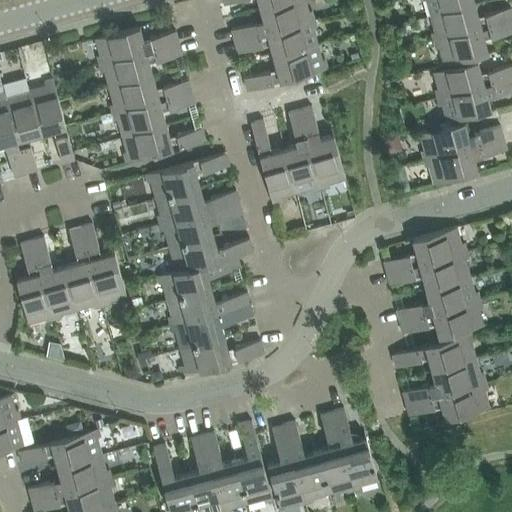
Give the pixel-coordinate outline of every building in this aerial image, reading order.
[(230,28),(234,40),(314,18),(312,10),(308,11),(304,0),(284,0),(260,7),(264,23),(257,24),(256,21),(230,28)] [(426,0),(431,15),(475,3),(473,0),(426,0)] [(432,32),(434,40),(511,18),(511,12),(510,6),(485,13),(485,16),(479,18),(475,3),(431,15),(436,31),(432,32)] [(314,18),(234,40),(237,52),(263,45),(262,42),(269,40),(273,55),(316,43),(312,27),(316,26),(314,18)] [(511,18),(434,40),(436,48),(440,47),(445,64),(488,52),(484,35),(490,33),(491,37),(511,30),(511,18)] [(139,25),(96,37),(100,55),(96,56),(98,63),(179,42),(175,30),(143,39),(139,25)] [(104,70),(109,87),(153,75),(148,59),(155,57),(156,60),(182,53),(179,42),(98,63),(101,71),(104,70)] [(247,89),(322,69),(327,67),(325,59),(321,60),(316,43),(273,55),(277,71),(271,73),(270,70),(244,77),(247,89)] [(434,89),(436,97),(511,76),(511,63),(487,70),(488,73),(481,75),(477,59),(433,70),(438,88),(434,89)] [(110,104),(112,112),(192,90),(189,78),(163,85),(164,89),(157,90),(153,75),(109,87),(113,103),(110,104)] [(511,76),(436,97),(438,105),(442,103),(446,121),(491,109),(486,92),(493,90),(494,94),(511,88),(511,76)] [(61,161),(74,158),(52,78),(44,80),(45,84),(28,89),(40,132),(56,128),(58,135),(54,135),(61,161)] [(0,80),(0,143),(8,141),(9,148),(6,149),(13,175),(25,171),(3,91),(4,91),(1,80),(0,80)] [(3,91),(25,171),(37,168),(30,142),(26,143),(24,137),(40,132),(28,89),(12,93),(11,89),(4,91),(3,91)] [(118,118),(122,135),(166,123),(162,107),(168,105),(169,109),(195,102),(192,90),(112,112),(114,120),(118,118)] [(334,138),(333,134),(332,134),(320,137),(318,131),(311,105),(299,108),(321,188),(329,186),(328,182),(344,178),(345,177),(335,141),(335,140),(334,140),(334,139),(334,138)] [(300,143),(284,147),(296,191),(312,186),(313,190),(321,188),(299,108),(288,111),(295,137),(298,136),(300,143)] [(296,191),(284,147),(268,151),(266,145),(270,144),(262,118),(250,121),(272,202),(280,199),(279,195),(296,191)] [(420,151),(422,158),(503,137),(500,125),(474,132),(475,135),(468,137),(464,120),(419,132),(424,150),(420,151)] [(123,152),(125,161),(205,139),(202,127),(176,134),(177,137),(170,139),(166,123),(122,135),(127,151),(123,152)] [(477,170),(473,154),(479,152),(480,155),(506,148),(503,137),(422,158),(424,166),(428,165),(433,182),(477,170)] [(229,163),(225,151),(145,173),(147,182),(151,180),(156,197),(200,185),(195,169),(202,167),(203,171),(229,163)] [(403,182),(399,183),(401,191),(409,188),(408,184),(403,182)] [(156,215),(159,222),(239,200),(235,189),(210,196),(211,200),(204,201),(200,185),(156,197),(160,214),(156,215)] [(165,229),(169,246),(213,234),(208,217),(215,215),(216,219),(242,212),(239,200),(159,222),(161,230),(165,229)] [(99,248),(92,222),(80,225),(102,305),(110,303),(109,299),(126,294),(114,251),(96,255),(95,249),(99,248)] [(81,260),(65,264),(77,308),(93,303),(94,307),(102,305),(80,225),(68,228),(75,254),(79,253),(81,260)] [(412,237),(417,254),(410,256),(409,252),(383,259),(386,271),(466,249),(464,242),(460,243),(456,226),(412,237)] [(170,263),(172,270),(172,271),(237,253),(237,254),(252,250),(249,237),(223,244),(224,248),(217,250),(213,234),(169,246),(174,262),(170,263)] [(43,235),(31,238),(53,318),(61,316),(60,312),(77,308),(65,264),(49,268),(47,262),(51,261),(43,235)] [(28,321),(45,317),(46,321),(53,318),(31,238),(20,241),(27,267),(30,266),(32,273),(16,278),(28,321)] [(466,249),(386,271),(389,283),(415,276),(415,273),(421,271),(425,286),(469,275),(464,256),(468,255),(466,249)] [(237,253),(172,271),(172,270),(156,274),(159,282),(162,281),(167,298),(211,286),(206,270),(213,268),(214,272),(240,265),(237,254),(237,253)] [(396,308),(399,319),(480,298),(478,290),(474,291),(469,275),(425,286),(430,303),(423,304),(422,301),(396,308)] [(168,316),(170,323),(250,302),(247,290),(221,297),(222,301),(215,302),(211,286),(167,298),(171,315),(168,316)] [(131,298),(130,298),(132,308),(133,308),(145,305),(144,298),(139,295),(131,298)] [(399,319),(403,332),(429,325),(428,321),(434,320),(439,336),(482,324),(478,307),(482,306),(480,298),(399,319)] [(227,320),(252,314),(253,313),(250,302),(170,323),(172,331),(176,330),(180,347),(224,335),(219,318),(226,317),(227,320)] [(472,331),(392,353),(396,366),(421,359),(420,355),(427,353),(431,369),(475,357),(471,340),(474,339),(472,331)] [(260,339),(259,339),(234,346),(235,349),(228,351),(224,335),(180,347),(185,363),(181,364),(183,373),(263,351),(260,339)] [(402,390),(405,402),(486,380),(483,372),(480,373),(475,357),(431,369),(436,385),(429,386),(428,383),(402,390)] [(162,374),(156,371),(151,372),(153,382),(164,379),(162,374)] [(440,402),(445,418),(489,406),(484,389),(488,388),(486,380),(405,402),(409,414),(435,407),(434,403),(440,402)] [(0,422),(20,417),(18,409),(14,410),(10,393),(0,395),(0,422)] [(360,483),(377,479),(365,435),(348,440),(346,433),(350,432),(343,406),(332,409),(354,489),(361,487),(360,483)] [(332,444),(316,448),(328,492),(345,488),(346,491),(354,489),(332,409),(320,412),(327,438),(330,437),(332,444)] [(0,449),(16,445),(23,443),(19,426),(23,425),(20,417),(0,422),(0,449)] [(95,420),(96,427),(103,425),(101,418),(95,420)] [(273,499),(254,430),(251,419),(238,422),(245,448),(249,447),(251,454),(235,458),(247,502),(264,497),(265,501),(273,499)] [(294,419),(283,422),(305,503),(313,500),(312,497),(328,492),(316,448),(299,453),(298,446),(301,445),(294,419)] [(283,422),(271,426),(278,452),(282,451),(283,457),(266,462),(279,506),(296,501),(297,505),(305,503),(283,422)] [(98,427),(18,449),(21,462),(47,455),(46,451),(53,450),(57,465),(101,453),(96,437),(100,436),(98,427)] [(213,429),(202,432),(223,511),(224,511),(231,510),(230,506),(247,502),(235,458),(218,463),(217,456),(220,455),(213,429)] [(203,467),(187,471),(197,511),(208,511),(215,510),(215,511),(223,511),(202,432),(190,435),(197,461),(201,460),(203,467)] [(197,511),(187,471),(173,475),(165,442),(152,445),(170,511),(197,511)] [(28,486),(31,498),(111,476),(109,469),(105,470),(101,453),(57,465),(61,481),(55,483),(54,479),(28,486)] [(111,476),(31,498),(34,510),(60,503),(59,500),(66,498),(69,511),(76,511),(114,502),(109,485),(113,484),(111,476)] [(116,511),(114,502),(76,511),(116,511)]
